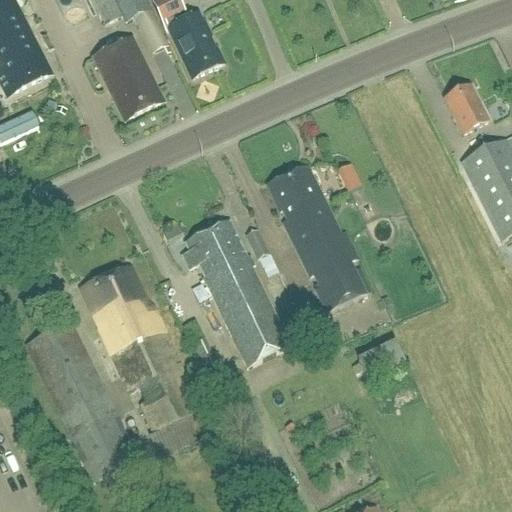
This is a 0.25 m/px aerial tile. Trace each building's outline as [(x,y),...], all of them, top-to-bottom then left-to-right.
[(0,0),(0,26),(20,16),(12,0),(0,0)] [(168,52),(142,0),(90,0),(105,30),(122,22),(125,28),(135,23),(153,59),(168,52)] [(170,36),(193,85),(224,70),(216,54),(213,54),(210,46),(211,43),(204,29),(203,29),(198,20),(188,25),(176,0),(148,0),(167,37),(170,36)] [(0,89),(7,103),(53,79),(20,16),(0,26),(0,71),(1,73),(0,73),(0,89)] [(125,128),(164,108),(132,43),(92,63),(125,128)] [(462,141),(489,127),(471,92),(444,105),(462,141)] [(500,247),(511,241),(511,142),(506,146),(461,169),(500,247)] [(341,240),(308,172),(267,191),(277,213),(280,211),(286,223),(282,226),(327,318),(366,301),(351,267),(358,264),(346,239),(341,240)] [(247,263),(229,227),(185,248),(189,258),(182,262),(188,275),(196,272),(227,335),(232,333),(237,344),(233,346),(246,374),(290,353),(251,273),(254,272),(249,261),(247,263)] [(278,278),(269,260),(270,260),(257,234),(245,241),(256,266),(258,265),(267,284),(278,278)] [(150,316),(130,273),(81,293),(128,401),(140,396),(145,406),(140,411),(153,439),(149,441),(160,464),(198,447),(196,443),(205,438),(196,420),(198,419),(180,380),(183,378),(153,314),(150,316)] [(376,323),(356,328),(359,339),(379,334),(376,323)] [(93,490),(130,472),(108,426),(115,423),(70,332),(26,352),(93,490)] [(368,388),(405,369),(395,347),(357,365),(368,388)] [(294,428),(285,432),(290,443),(299,439),(294,428)]
